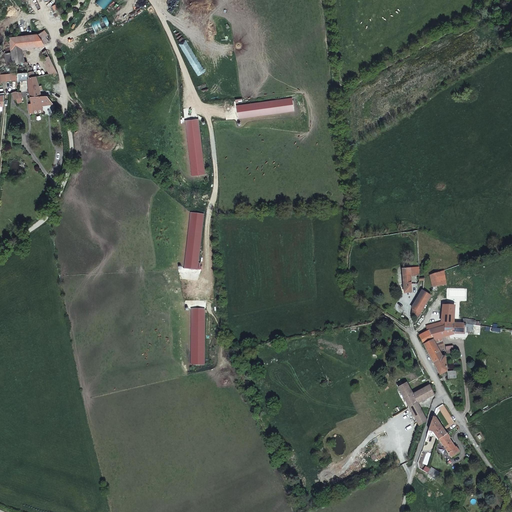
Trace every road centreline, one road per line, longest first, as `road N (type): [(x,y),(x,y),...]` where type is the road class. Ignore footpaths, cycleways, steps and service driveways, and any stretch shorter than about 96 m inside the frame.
road 1 (track): [(327,0),(350,206),(348,273),(362,297),(412,332)]
road 2 (residential): [(51,37),(71,125),(65,180),(42,217),(0,250)]
road 3 (track): [(505,0),(336,87)]
road 4 (unclassified): [(400,511),(441,392)]
road 5 (unclassified): [(441,392),(511,491)]
